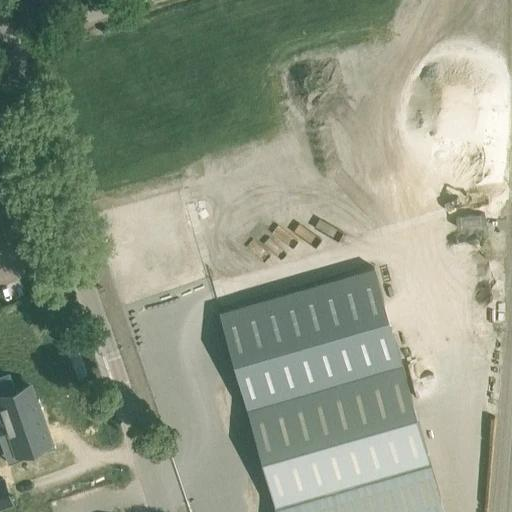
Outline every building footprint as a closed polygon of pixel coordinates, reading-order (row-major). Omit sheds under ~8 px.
[(488,272),(494,272),(492,214),(467,214),(469,302),(493,302),(493,283),(488,284),(488,272)] [(373,267),(219,312),(247,408),(401,364),(373,267)] [(42,363),(15,371),(22,393),(26,392),(43,442),(66,435),(61,420),(72,417),(61,382),(49,386),(42,363)] [(444,511),(401,364),(247,408),(276,511),(444,511)] [(26,454),(0,462),(0,487),(33,477),(26,454)]
